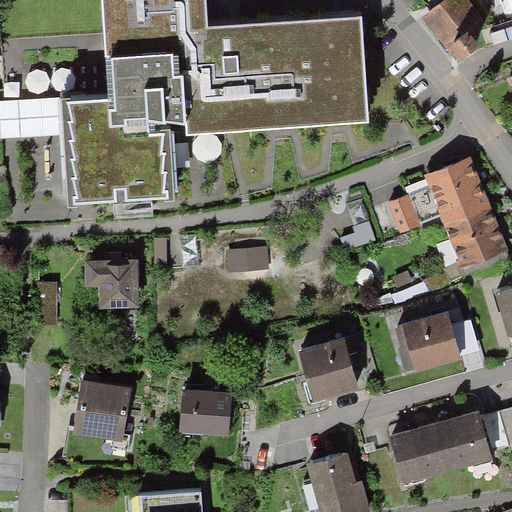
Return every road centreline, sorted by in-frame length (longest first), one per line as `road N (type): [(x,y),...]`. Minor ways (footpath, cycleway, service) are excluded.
road 1 (residential): [(511,365),(299,428)]
road 2 (residential): [(29,511),(38,373)]
